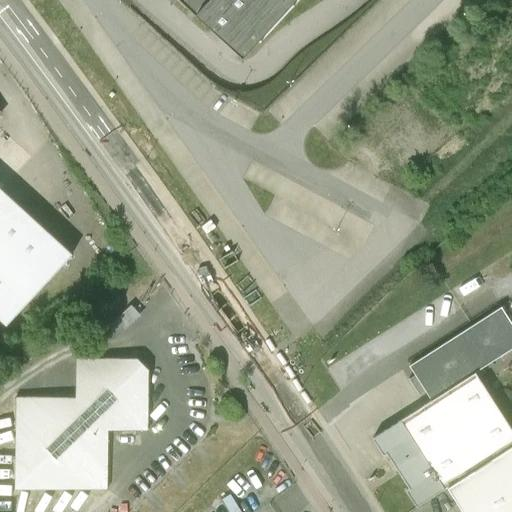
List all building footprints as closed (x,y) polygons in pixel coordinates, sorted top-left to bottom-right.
[(176,0),(196,18),(198,18),(243,60),(297,0),(176,0)] [(0,320),(6,327),(73,255),(0,187),(0,119),(6,114),(0,108),(0,320)] [(511,446),(511,433),(474,374),(511,349),(511,325),(501,307),(471,326),(407,367),(429,401),(369,439),(380,456),(384,454),(394,470),(407,490),(403,492),(414,508),(444,489),(511,446)] [(76,358),(75,398),(16,398),(15,491),(107,491),(108,432),(148,432),(148,369),(143,364),(137,359),(76,358)] [(511,511),(511,446),(444,489),(458,511),(511,511)]
